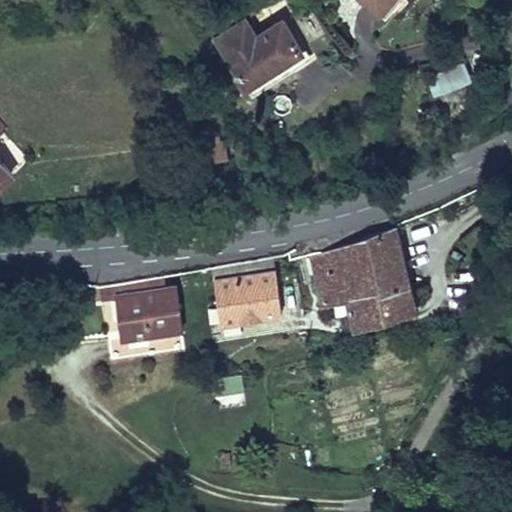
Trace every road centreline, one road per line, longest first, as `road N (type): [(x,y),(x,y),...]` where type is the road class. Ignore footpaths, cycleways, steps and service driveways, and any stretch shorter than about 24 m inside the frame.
road 1 (tertiary): [(511,146),(417,190),(307,224),(0,253)]
road 2 (residential): [(511,276),(380,511)]
road 3 (unknown): [(511,22),(311,74)]
road 4 (unknown): [(417,190),(511,82)]
